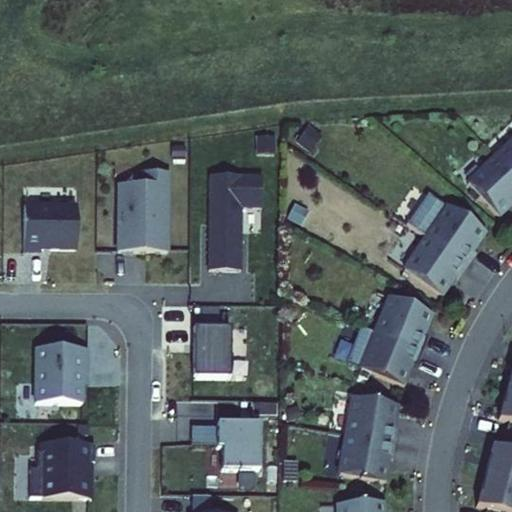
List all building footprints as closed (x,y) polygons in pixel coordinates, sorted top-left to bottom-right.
[(511,144),(499,157),(511,170),(511,144)] [(511,170),(499,157),(471,183),(501,216),(511,205),(511,170)] [(165,255),(166,175),(140,175),(140,187),(116,187),(116,255),(165,255)] [(258,180),(207,180),(207,275),(238,275),(239,212),(258,212),(258,180)] [(487,231),(450,207),(429,239),(471,266),(479,254),(474,251),(487,231)] [(75,252),(75,209),(23,209),(22,255),(39,255),(39,252),(75,252)] [(471,266),(429,239),(407,271),(445,295),(457,276),(462,279),(471,266)] [(435,314),(394,297),(379,333),(426,352),(431,337),(426,335),(435,314)] [(194,332),(194,383),(231,382),(230,332),(194,332)] [(426,352),(379,333),(365,369),(407,386),(415,364),(420,366),(426,352)] [(87,374),(87,353),(35,352),(35,407),(82,407),(82,374),(87,374)] [(402,406),(358,399),(352,437),(401,445),(403,430),(398,429),(402,406)] [(262,427),(219,428),(219,431),(219,448),(219,452),(224,452),(224,475),(262,475),(262,427)] [(193,448),(219,448),(219,431),(193,431),(193,448)] [(401,445),(352,437),(346,475),(390,482),(393,459),(399,460),(401,445)] [(511,446),(507,446),(498,443),(482,504),(492,506),(511,511),(511,446)] [(94,448),(42,447),(42,456),(37,456),(37,473),(30,473),(30,502),(42,502),(89,502),(89,466),(94,466),(94,448)] [(389,511),(389,503),(344,506),(344,511),(389,511)]
